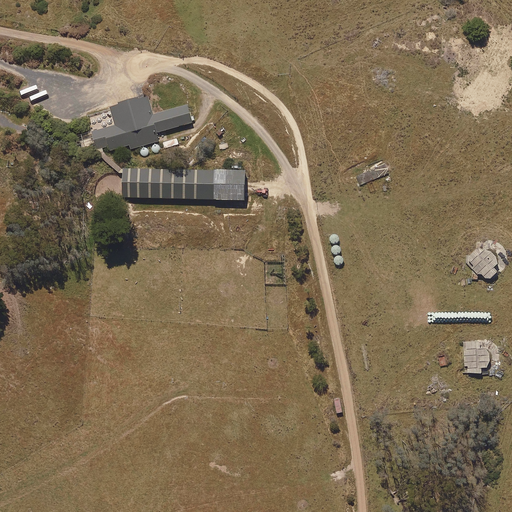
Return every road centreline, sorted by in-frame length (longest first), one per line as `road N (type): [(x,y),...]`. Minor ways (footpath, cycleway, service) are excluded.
road 1 (track): [(359,511),(297,179),(285,158),(175,64),(0,36)]
road 2 (track): [(339,394),(186,392),(46,485),(0,502)]
